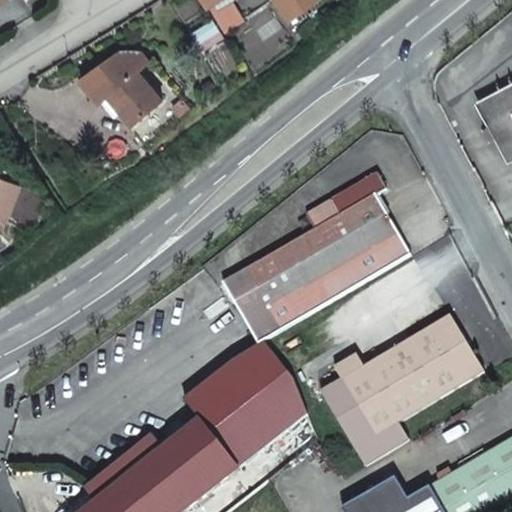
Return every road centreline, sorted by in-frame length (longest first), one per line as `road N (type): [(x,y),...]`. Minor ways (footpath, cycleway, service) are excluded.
road 1 (secondary): [(384,54),(148,252),(0,340)]
road 2 (unclassified): [(384,54),(511,288)]
road 3 (residential): [(0,83),(135,0)]
